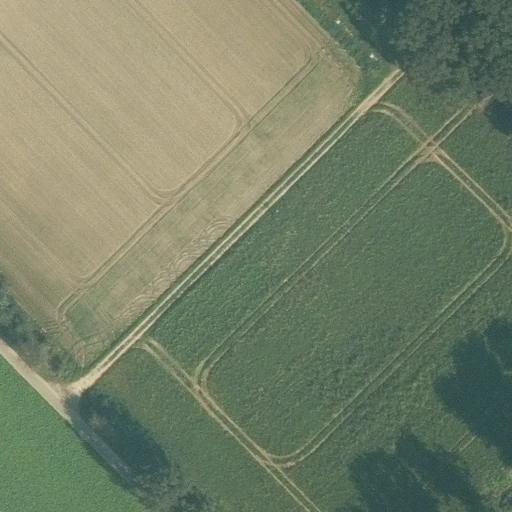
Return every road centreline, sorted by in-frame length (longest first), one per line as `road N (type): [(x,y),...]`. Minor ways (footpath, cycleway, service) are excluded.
road 1 (track): [(64,410),(479,0)]
road 2 (unclassified): [(165,511),(0,344)]
